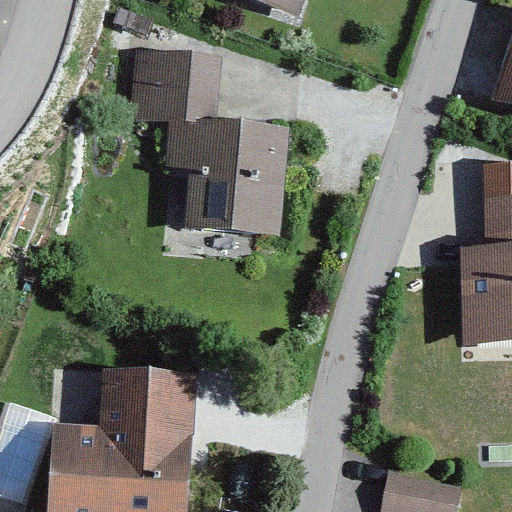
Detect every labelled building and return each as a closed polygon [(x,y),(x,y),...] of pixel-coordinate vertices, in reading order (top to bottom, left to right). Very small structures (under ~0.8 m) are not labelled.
[(262,0),(292,10),(295,0),(262,0)] [(222,55),(149,49),(143,119),(176,122),(172,169),(196,171),(191,226),(284,234),(293,126),(216,120),(222,55)] [(511,168),(492,169),(495,253),(466,254),(469,343),(511,342),(511,168)] [(101,434),(62,432),(56,511),(185,511),(193,380),(105,374),(101,434)] [(443,511),(446,493),(375,483),(370,511),(443,511)]
